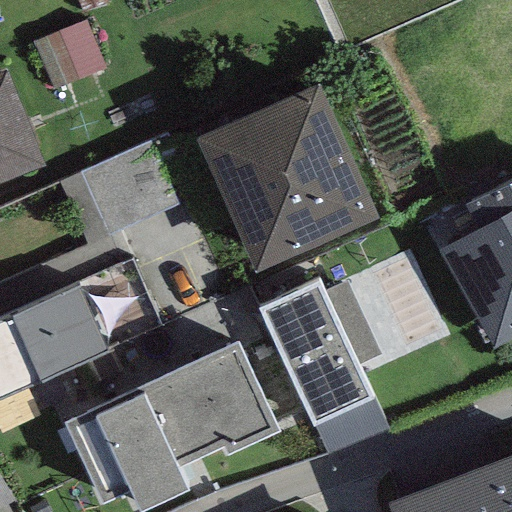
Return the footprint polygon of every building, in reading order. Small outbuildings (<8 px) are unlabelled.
[(509,0),(464,0),(470,15),(509,0)] [(57,97),(111,78),(95,32),(41,50),(57,97)] [(0,183),(45,165),(7,71),(0,73),(0,183)] [(314,86),(195,140),(256,273),(375,218),(314,86)] [(511,179),(424,226),(490,349),(511,337),(511,179)] [(318,279),(259,306),(314,426),(373,399),(318,279)] [(82,287),(0,322),(0,397),(109,351),(82,287)] [(236,340),(61,422),(100,504),(130,490),(140,511),(187,490),(177,468),(221,447),(225,455),(279,430),(236,340)] [(511,511),(511,453),(387,502),(391,511),(511,511)] [(0,511),(16,511),(3,472),(0,473),(0,511)]
